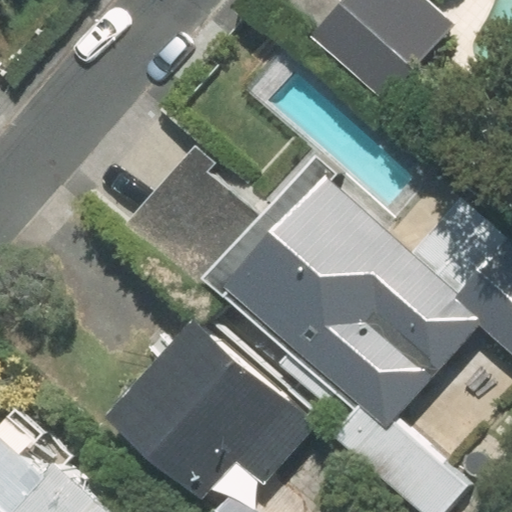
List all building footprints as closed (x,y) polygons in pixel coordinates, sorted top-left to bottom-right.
[(349,0),(317,34),(389,102),(447,41),(403,0),(349,0)] [(511,235),(468,198),(421,251),(328,171),(225,289),(365,409),(340,438),(425,511),(448,511),(476,481),(403,418),(483,325),(511,349),(511,235)] [(268,488),(324,424),(201,318),(116,415),(211,497),(240,464),(268,488)] [(147,511),(21,396),(0,418),(0,511),(147,511)] [(266,511),(240,489),(220,511),(266,511)]
